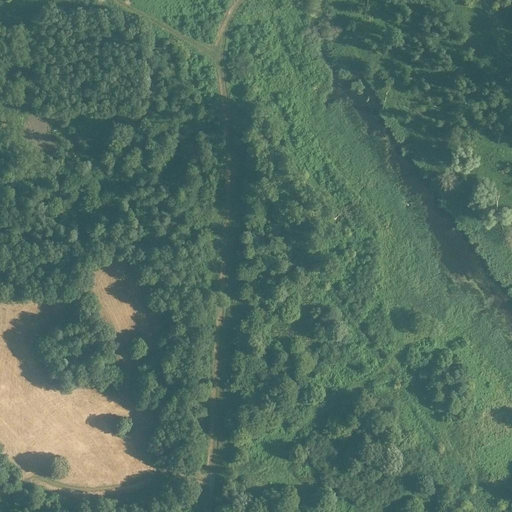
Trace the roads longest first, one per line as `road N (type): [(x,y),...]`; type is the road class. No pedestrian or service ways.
road 1 (track): [(167,476),(119,409),(57,397),(15,346),(0,341)]
road 2 (track): [(32,477),(75,488),(153,475),(211,478),(209,511)]
